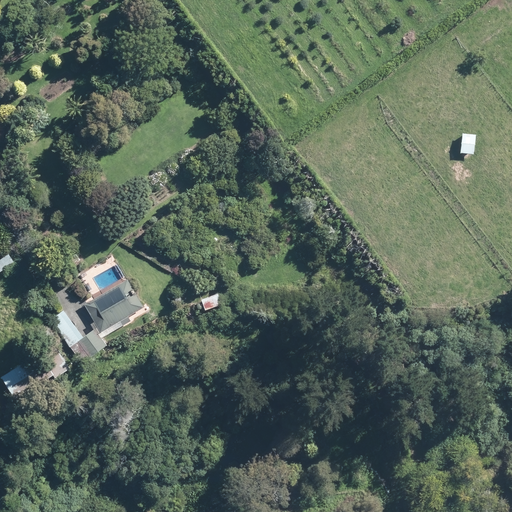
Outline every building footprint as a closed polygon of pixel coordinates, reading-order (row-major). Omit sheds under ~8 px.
[(511,211),(511,193),(501,204),(510,214),(511,211)] [(145,308),(131,282),(87,306),(101,332),(145,308)] [(223,305),(219,294),(202,300),(207,311),(223,305)] [(95,330),(83,338),(66,311),(53,319),(71,347),(79,360),(104,344),(95,330)] [(71,370),(55,344),(35,357),(3,377),(19,403),(54,381),(71,370)]
